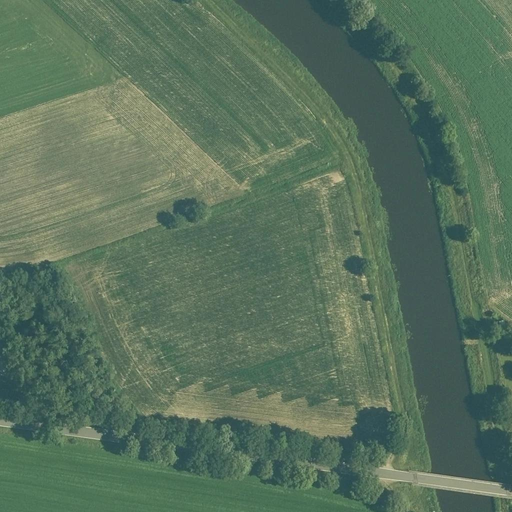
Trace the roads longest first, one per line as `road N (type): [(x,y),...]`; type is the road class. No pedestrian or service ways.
road 1 (track): [(407,511),(380,487),(399,445),(398,404),(343,152),(301,96),(196,0)]
road 2 (tertiary): [(511,493),(137,435)]
road 3 (tertiary): [(0,420),(137,435)]
